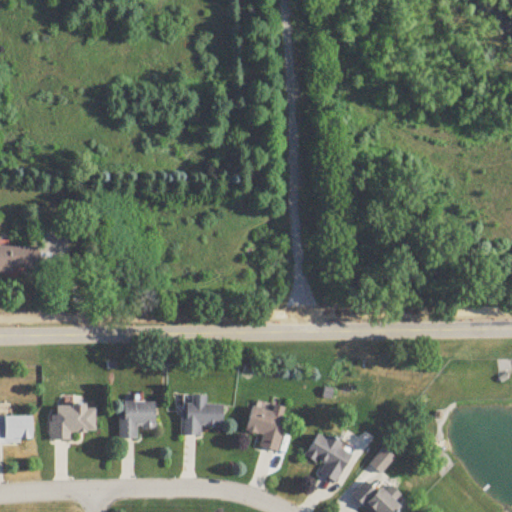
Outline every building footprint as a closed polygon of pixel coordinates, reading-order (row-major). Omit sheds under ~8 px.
[(0,273),(38,274),(38,248),(0,247),(0,273)] [(222,429),(222,407),(205,407),(205,397),(181,397),(181,437),(200,437),(200,428),(222,429)] [(119,440),(137,440),(137,428),(154,429),(154,403),(120,403),(119,440)] [(276,452),(286,412),(253,403),(246,433),(262,437),(259,448),(276,452)] [(95,407),(57,407),(57,417),(50,417),(50,441),(71,441),(71,434),(95,434),(95,407)] [(0,417),(0,444),(31,444),(31,418),(0,417)] [(319,476),(337,483),(351,450),(316,435),(305,459),(323,467),(319,476)] [(393,460),(384,451),(371,464),(381,473),(393,460)] [(351,495),(367,511),(396,511),(400,508),(391,498),(396,494),(390,487),(386,491),(380,486),(374,492),(365,482),(351,495)]
